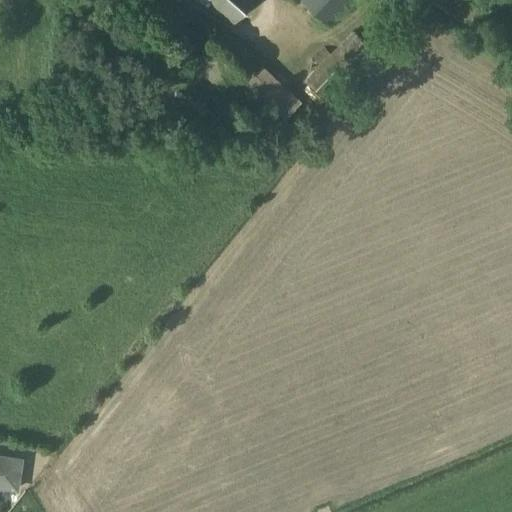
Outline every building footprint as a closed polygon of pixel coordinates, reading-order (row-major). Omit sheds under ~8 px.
[(208,0),(232,21),(250,0),(208,0)] [(301,0),(329,25),(352,0),(301,0)] [(226,29),(194,65),(222,91),(255,57),(226,29)] [(306,82),(297,91),(322,114),(330,105),(325,101),(373,50),(350,30),(334,49),(328,43),(313,58),(318,63),(302,78),(306,82)] [(130,380),(143,364),(135,358),(123,374),(130,380)] [(160,395),(169,384),(157,375),(148,385),(160,395)] [(43,455),(37,463),(49,473),(56,466),(43,455)]
